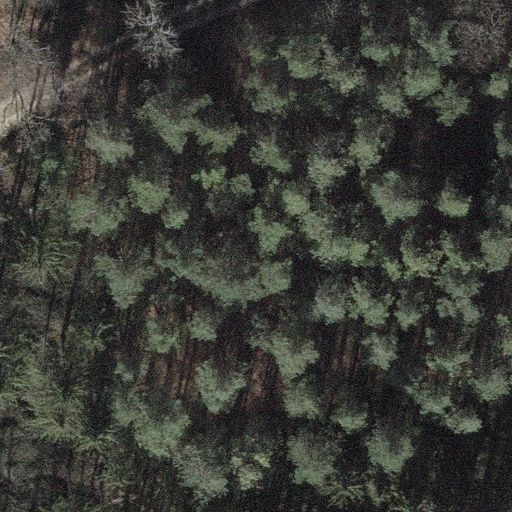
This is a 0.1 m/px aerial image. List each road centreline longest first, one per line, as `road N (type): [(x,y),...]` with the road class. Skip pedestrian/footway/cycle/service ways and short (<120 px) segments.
road 1 (track): [(0,104),(199,0)]
road 2 (track): [(0,28),(98,10),(186,6)]
